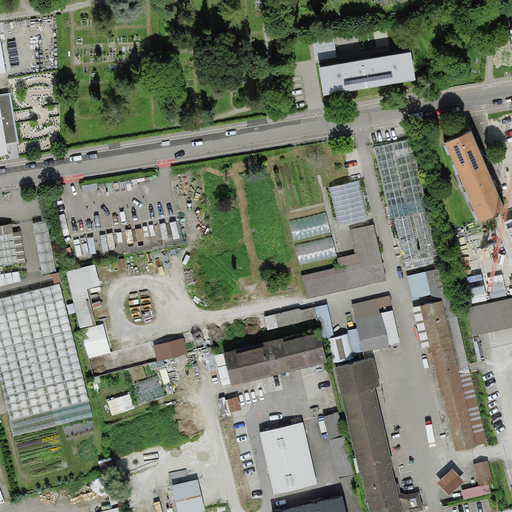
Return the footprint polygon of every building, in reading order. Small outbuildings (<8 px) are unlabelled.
[(1,28),(0,28),(0,69),(8,68),(1,28)] [(280,45),(287,92),(313,88),(357,82),(350,35),(280,45)] [(449,135),(482,216),(504,207),(470,127),(449,135)] [(0,268),(25,264),(17,215),(0,217),(0,268)] [(373,226),(350,231),(354,252),(336,256),(338,264),(300,272),(305,296),(384,280),(373,226)] [(511,232),(469,242),(472,257),(511,247),(511,232)] [(511,263),(479,271),(482,286),(511,278),(511,263)] [(60,283),(0,297),(0,386),(8,418),(88,399),(60,283)] [(385,296),(351,303),(361,347),(394,341),(385,296)] [(511,296),(467,307),(473,332),(511,322),(511,296)] [(441,299),(415,306),(454,450),(480,443),(441,299)] [(318,330),(224,353),(232,383),(325,361),(318,330)] [(369,357),(333,366),(368,511),(402,511),(407,511),(369,357)] [(306,425),(260,433),(271,489),(316,481),(306,425)] [(342,511),(337,494),(269,511),(342,511)]
